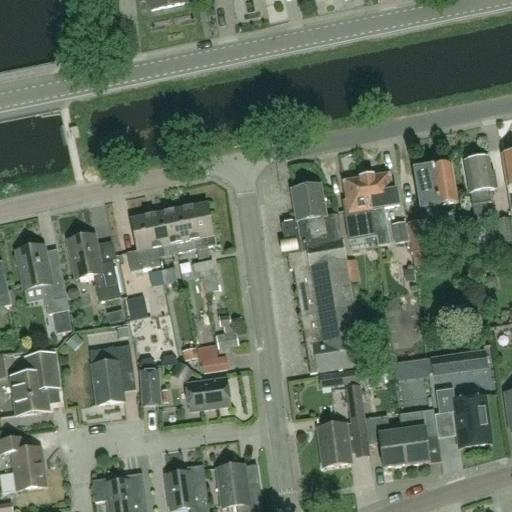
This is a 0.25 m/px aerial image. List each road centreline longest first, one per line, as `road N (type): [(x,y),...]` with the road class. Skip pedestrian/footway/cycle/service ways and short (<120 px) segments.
road 1 (tertiary): [(0,101),(498,0)]
road 2 (residential): [(277,432),(243,160)]
road 3 (residential): [(243,160),(511,108)]
road 4 (residential): [(0,213),(243,160)]
road 5 (residential): [(69,453),(277,432)]
